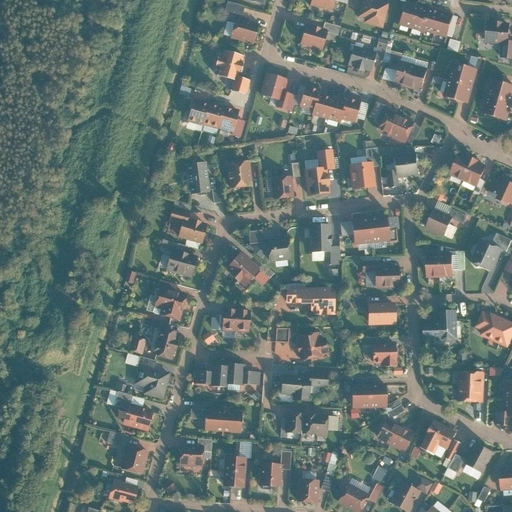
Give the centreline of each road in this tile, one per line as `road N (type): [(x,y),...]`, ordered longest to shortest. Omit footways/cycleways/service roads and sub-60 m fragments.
road 1 (residential): [(190,350),(229,224),(412,204)]
road 2 (residential): [(455,126),(366,86),(274,62),(268,46),(282,0)]
road 3 (residential): [(511,439),(462,424),(423,399),(413,300)]
road 4 (residential): [(148,503),(190,350)]
